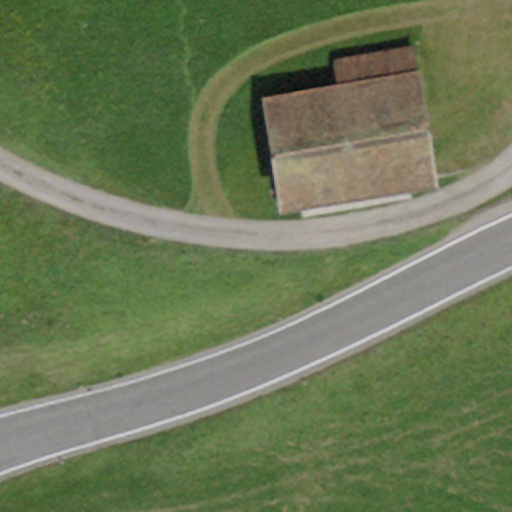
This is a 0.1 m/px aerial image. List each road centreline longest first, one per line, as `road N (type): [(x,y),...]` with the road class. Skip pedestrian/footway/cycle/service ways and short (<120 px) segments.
road 1 (tertiary): [(0,443),(239,375),(511,240)]
road 2 (track): [(0,162),(178,231),(301,238),(426,219),(511,180)]
